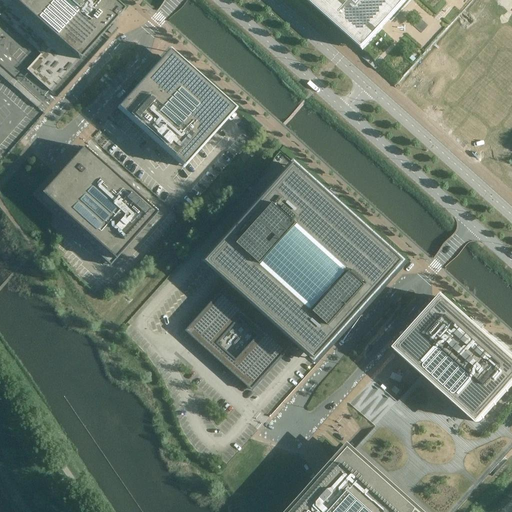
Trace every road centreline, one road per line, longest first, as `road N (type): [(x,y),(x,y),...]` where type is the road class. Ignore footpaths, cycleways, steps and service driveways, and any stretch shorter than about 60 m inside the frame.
road 1 (unclassified): [(423,284),(398,290),(295,411),(306,422),(332,404),(420,306)]
road 2 (unclassified): [(146,34),(121,39),(35,136),(55,154),(143,56)]
road 3 (secondary): [(511,215),(367,85)]
road 4 (secondary): [(345,110),(474,227)]
road 5 (secondary): [(221,0),(345,110)]
road 6 (secondary): [(367,85),(271,0)]
